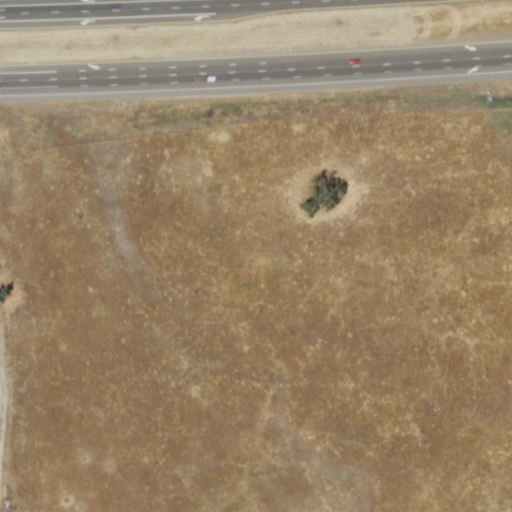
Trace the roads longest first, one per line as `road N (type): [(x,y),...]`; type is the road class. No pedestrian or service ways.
road 1 (trunk): [(0,79),(511,60)]
road 2 (trunk): [(503,0),(0,23)]
